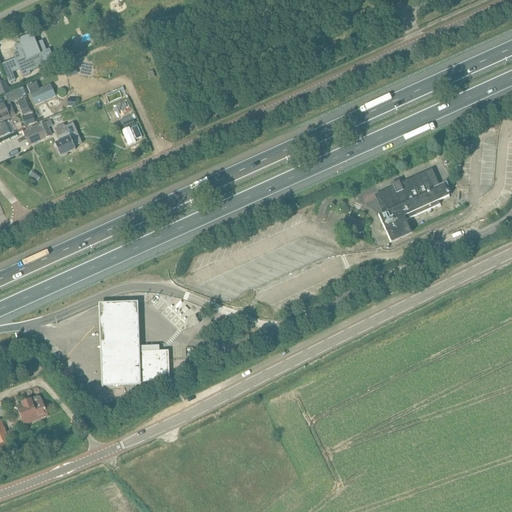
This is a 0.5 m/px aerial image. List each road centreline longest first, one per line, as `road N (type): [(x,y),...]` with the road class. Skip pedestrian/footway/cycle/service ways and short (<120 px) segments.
road 1 (motorway): [(511,47),(0,279)]
road 2 (motorway): [(0,309),(511,78)]
road 3 (unclassified): [(22,220),(511,0)]
road 4 (tertiary): [(511,253),(122,445)]
road 5 (tertiary): [(0,495),(122,445)]
